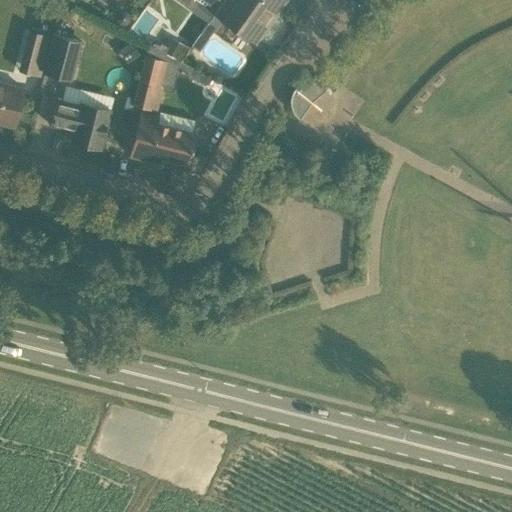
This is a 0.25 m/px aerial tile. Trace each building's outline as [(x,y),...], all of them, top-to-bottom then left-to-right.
[(179,0),(186,5),(189,0),(204,0),(209,4),(201,15),(209,21),(214,13),(223,0),(179,0)] [(223,0),(214,13),(219,17),(256,43),(285,0),(223,0)] [(116,12),(114,18),(117,24),(123,26),(129,24),(131,18),(128,12),(122,9),(116,12)] [(209,21),(204,27),(212,33),(219,23),(216,21),(219,17),(214,14),(209,21)] [(71,79),(80,41),(53,34),(43,72),(71,79)] [(27,35),(24,46),(44,50),(47,40),(27,35)] [(132,40),(119,48),(127,60),(139,53),(132,40)] [(160,87),(167,60),(144,55),(138,81),(132,105),(157,111),(163,87),(160,87)] [(212,79),(190,67),(187,71),(189,77),(204,85),(209,83),(212,79)] [(332,92),(329,87),(325,84),(320,81),(313,80),(306,81),(299,85),(294,91),(292,98),(292,106),(295,113),(301,118),(313,101),(328,88),(329,90),(331,93),(332,92)] [(0,123),(14,127),(24,88),(0,82),(0,123)] [(79,104),(57,99),(51,125),(66,129),(68,125),(73,126),(70,141),(101,149),(110,110),(79,102),(79,104)] [(195,132),(156,123),(158,117),(140,113),(130,155),(133,156),(133,155),(131,155),(135,138),(150,141),(147,154),(187,163),(195,132)]
